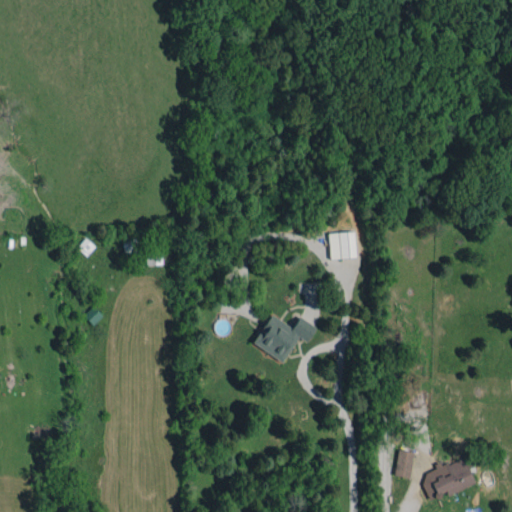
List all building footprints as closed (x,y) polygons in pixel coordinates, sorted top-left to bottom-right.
[(330,259),(355,256),(353,230),(327,233),(330,259)] [(85,255),(94,245),(84,237),(76,247),(85,255)] [(136,237),(122,238),(123,251),(136,251),(136,237)] [(252,342),(281,361),(298,336),(305,341),(315,326),(299,316),(291,327),(270,313),(252,342)] [(409,477),(413,451),(397,449),(394,475),(409,477)] [(474,483),(463,455),(435,467),(435,468),(419,475),(430,499),(446,492),(447,494),(474,483)]
